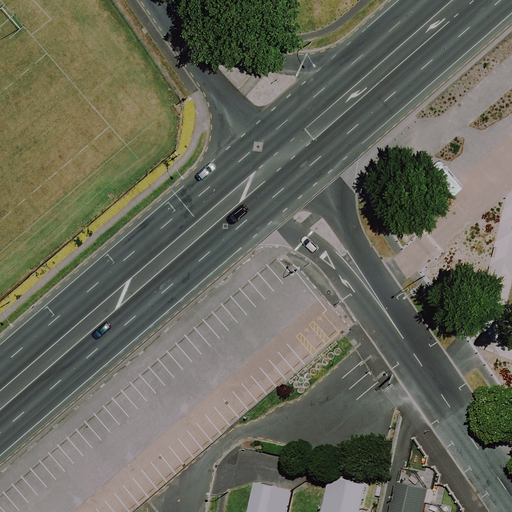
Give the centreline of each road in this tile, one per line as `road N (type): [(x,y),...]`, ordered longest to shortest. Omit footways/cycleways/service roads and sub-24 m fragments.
road 1 (secondary): [(290,183),(0,433)]
road 2 (secondary): [(0,367),(259,144)]
road 3 (residential): [(183,511),(208,460),(245,431),(360,408),(426,373)]
road 4 (secondary): [(500,0),(290,183)]
road 5 (unclassified): [(290,183),(426,373)]
road 6 (residential): [(182,12),(266,59),(343,71)]
road 7 (residential): [(259,144),(186,45),(182,12)]
road 8 (unclassified): [(426,373),(511,497)]
